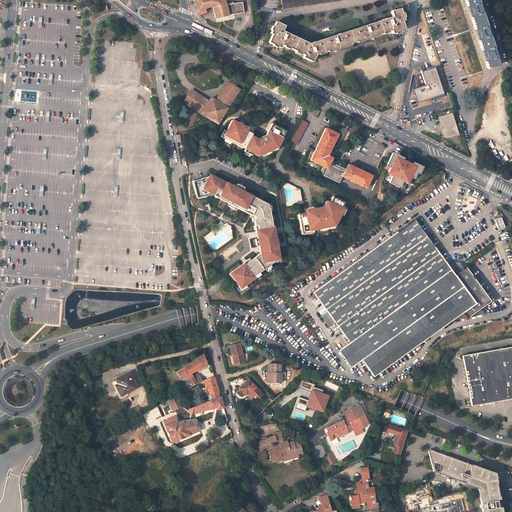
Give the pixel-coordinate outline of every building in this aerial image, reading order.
[(282,0),(283,8),(340,0),(282,0)] [(492,66),(498,64),(492,47),(491,48),(488,37),(489,37),(486,27),(484,27),(482,19),(483,19),(483,18),(482,19),(480,14),(480,13),(481,12),(478,2),(476,2),(475,0),(465,0),(467,6),(466,6),(469,17),(471,16),(475,30),(473,30),(477,40),(478,40),(481,50),(480,51),(484,61),(485,61),(487,68),(488,68),(489,69),(493,68),(492,66)] [(284,25),(276,22),(274,26),(272,30),(270,33),(272,34),(269,42),(273,44),(277,46),(280,47),(282,44),(284,45),(289,48),(296,51),(295,52),(300,54),(301,53),(304,55),(303,57),(312,61),(315,54),(318,53),(319,54),(324,53),(324,51),(327,50),(327,52),(350,44),(350,43),(356,41),(357,42),(380,35),(379,34),(382,33),(383,34),(388,32),(388,31),(391,30),(392,33),(395,32),(399,31),(404,29),(401,21),(403,21),(402,17),(401,13),(399,8),(390,11),(392,16),(311,42),(311,43),(310,44),(282,30),(284,25)] [(443,93),(434,67),(422,71),(420,66),(414,68),(415,74),(421,72),(425,85),(412,89),(417,102),(443,93)] [(191,90),(184,100),(203,113),(218,123),(227,108),(226,107),(238,88),(229,82),(217,101),(216,101),(210,101),(210,102),(191,90)] [(319,111),(309,105),(305,113),(316,118),(319,111)] [(451,113),(439,116),(446,137),(458,134),(451,113)] [(232,120),(224,136),(247,146),(245,149),(254,153),(259,155),(279,149),(287,132),(273,125),(271,128),(272,129),(268,138),(260,141),(251,136),(253,134),(246,131),(248,128),(232,120)] [(308,123),(301,120),(290,140),(297,144),(308,123)] [(337,134),(325,128),(310,160),(327,168),(324,175),(339,183),(342,176),(366,188),(372,175),(348,164),(346,169),(344,171),(329,164),(330,162),(332,158),(330,157),(327,156),(329,153),(337,134)] [(403,157),(392,152),(387,164),(391,165),(387,172),(392,174),(388,182),(399,187),(403,179),(407,181),(410,175),(414,177),(416,172),(418,173),(422,166),(412,162),(411,164),(402,159),(403,157)] [(330,162),(329,164),(344,171),(346,169),(330,162)] [(268,208),(267,204),(242,190),(243,188),(236,185),(235,187),(222,180),(222,181),(216,178),(213,178),(212,174),(201,177),(192,179),(195,196),(204,195),(203,192),(208,191),(212,193),(213,192),(223,197),(222,199),(234,206),(242,210),(243,208),(250,212),(249,214),(255,217),(255,218),(254,220),(261,253),(245,264),(245,263),(232,272),(237,279),(235,280),(240,286),(241,285),(243,287),(255,278),(254,277),(275,262),(274,260),(280,258),(273,226),(273,227),(269,208),(268,208)] [(313,212),(297,215),(300,230),(304,229),(305,232),(335,226),(344,207),(342,206),(344,202),(332,196),(329,203),(328,202),(325,209),(317,211),(317,209),(312,210),(313,212)] [(498,229),(504,227),(500,216),(494,219),(498,229)] [(415,219),(314,292),(350,342),(362,360),(374,376),(463,312),(468,318),(491,301),(466,267),(465,268),(464,266),(462,265),(460,264),(458,264),(457,264),(454,265),(453,266),(452,264),(449,266),(415,219)] [(362,360),(350,342),(339,350),(351,367),(362,360)] [(240,343),(230,345),(232,355),(233,355),(234,355),(236,364),(244,362),(240,343)] [(511,346),(463,355),(472,405),(511,397),(511,346)] [(181,380),(187,376),(192,385),(196,384),(192,375),(191,372),(207,365),(203,354),(177,371),(181,380)] [(281,363),(270,363),(269,372),(272,372),(271,382),(281,382),(281,372),(281,363)] [(118,384),(114,386),(118,392),(122,390),(124,394),(137,387),(129,372),(124,374),(125,376),(116,380),(118,384)] [(202,381),(197,374),(192,375),(196,384),(202,381)] [(218,391),(214,376),(204,380),(212,398),(218,396),(218,391)] [(249,379),(240,388),(246,394),(249,391),(251,394),(253,396),(260,391),(249,379)] [(318,388),(313,386),(312,390),(307,405),(312,408),(314,404),(317,405),(316,406),(323,408),(326,400),(324,399),(326,394),(322,393),(321,394),(316,393),(318,388)] [(170,405),(173,409),(181,405),(177,395),(169,399),(171,405),(170,405)] [(216,407),(217,409),(223,407),(220,396),(218,396),(212,398),(192,407),(190,408),(186,410),(189,413),(193,414),(216,407)] [(337,435),(343,432),(344,434),(349,432),(348,430),(353,428),(353,430),(356,435),(363,431),(361,427),(364,426),(362,421),(358,422),(352,409),(345,412),(349,420),(345,422),(344,420),(327,427),(329,431),(327,432),(331,440),(338,437),(337,435)] [(163,421),(172,442),(183,437),(179,430),(185,427),(183,421),(177,422),(175,416),(163,421)] [(183,437),(198,430),(193,420),(183,421),(185,427),(179,430),(183,437)] [(408,431),(389,424),(386,430),(389,431),(388,435),(393,437),(395,433),(398,434),(396,438),(397,439),(395,444),(397,445),(395,451),(397,452),(397,453),(400,454),(408,431)] [(262,440),(257,441),(260,450),(268,447),(271,447),(270,442),(279,439),(282,438),(281,431),(273,433),(274,436),(266,438),(267,439),(262,440)] [(272,449),(268,449),(271,458),(281,455),(282,459),(282,461),(299,456),(298,453),(302,452),(299,440),(294,442),(293,441),(288,443),(287,440),(283,441),(280,442),(281,446),(272,449)] [(495,472),(430,449),(428,451),(433,471),(478,487),(481,504),(480,504),(480,505),(479,505),(479,506),(480,508),(481,508),(482,511),(503,511),(503,505),(504,505),(505,504),(506,503),(506,501),(505,499),(504,499),(502,499),(499,499),(497,485),(495,472)] [(324,454),(329,464),(335,462),(331,451),(324,454)] [(368,467),(361,468),(362,480),(362,481),(368,480),(369,480),(368,467)] [(365,484),(356,485),(357,492),(358,495),(355,495),(350,495),(352,506),(359,505),(359,503),(367,502),(367,508),(378,507),(377,502),(372,503),(372,500),(375,499),(374,487),(369,487),(366,488),(365,484)] [(449,511),(448,509),(468,503),(464,491),(444,497),(447,509),(439,511),(449,511)] [(319,509),(308,511),(307,511),(335,511),(335,510),(331,511),(327,494),(319,496),(321,504),(322,503),(323,508),(319,509)]
